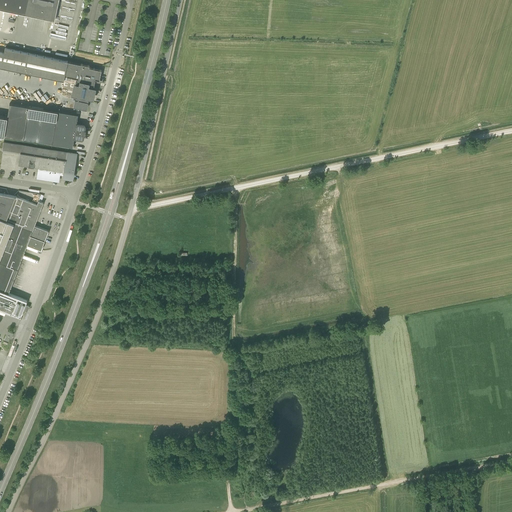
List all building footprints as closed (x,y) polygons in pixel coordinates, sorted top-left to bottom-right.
[(0,0),(0,8),(17,12),(25,14),(54,20),(69,23),(74,0),(0,0)] [(0,51),(0,67),(64,81),(65,76),(77,78),(76,83),(74,82),(72,94),(74,95),(73,98),(76,98),(74,107),(86,109),(88,101),(91,102),(91,100),(94,88),(94,86),(95,86),(95,85),(96,85),(97,84),(98,83),(98,82),(99,82),(99,81),(99,80),(99,79),(101,70),(89,67),(89,66),(80,64),(81,64),(5,48),(4,52),(0,51)] [(0,115),(0,135),(4,136),(73,147),(74,138),(82,139),(83,138),(84,135),(85,135),(86,130),(85,130),(85,126),(84,125),(76,124),(78,114),(58,111),(43,109),(29,106),(9,103),(7,117),(0,115)] [(76,162),(77,154),(37,147),(19,144),(3,142),(2,150),(20,153),(18,165),(64,172),(64,171),(66,172),(66,174),(71,174),(71,175),(72,175),(73,166),(74,166),(75,162),(76,162)] [(37,204),(15,196),(0,192),(0,308),(20,317),(27,300),(8,293),(27,244),(41,249),(45,240),(45,239),(46,239),(48,233),(48,232),(48,231),(49,230),(48,230),(42,228),(41,228),(35,225),(43,203),(43,202),(38,201),(37,204)] [(12,336),(13,333),(7,331),(4,339),(8,341),(10,336),(12,336)]
